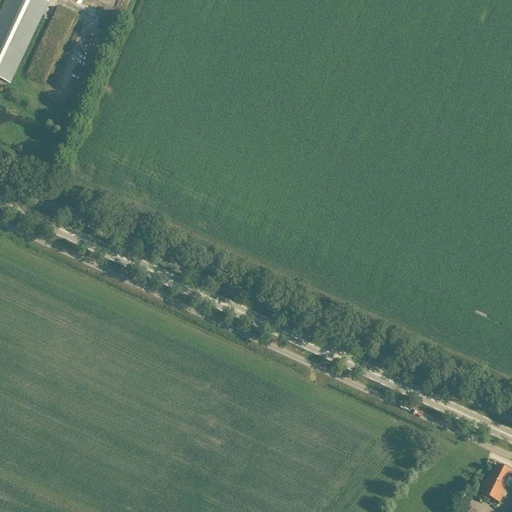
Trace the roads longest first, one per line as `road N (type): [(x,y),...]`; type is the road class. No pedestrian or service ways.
road 1 (unclassified): [(0,222),(511,457)]
road 2 (primary): [(511,436),(0,201)]
road 3 (unclassified): [(511,418),(0,183)]
